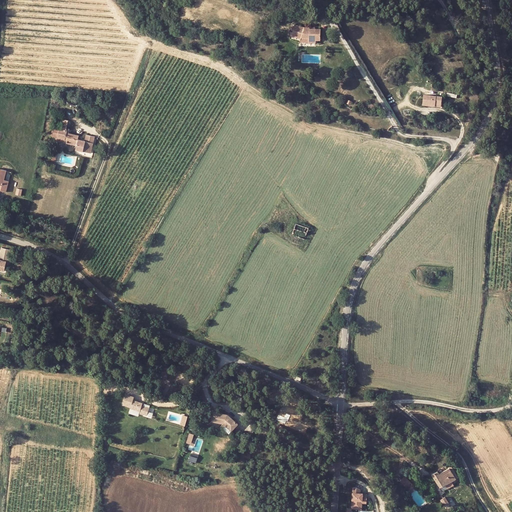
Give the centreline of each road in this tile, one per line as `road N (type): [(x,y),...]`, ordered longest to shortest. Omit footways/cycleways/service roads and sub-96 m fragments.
road 1 (tertiary): [(484,0),(495,67),(491,103),(465,147),(363,265),(349,301),(338,399)]
road 2 (track): [(106,0),(131,37),(220,65),(306,122),(397,143),(416,156),(432,184)]
road 3 (unclassified): [(0,235),(65,263),(121,314),(338,399)]
road 4 (unclassified): [(338,399),(485,411),(511,406)]
road 5 (track): [(396,402),(458,453),(488,511)]
